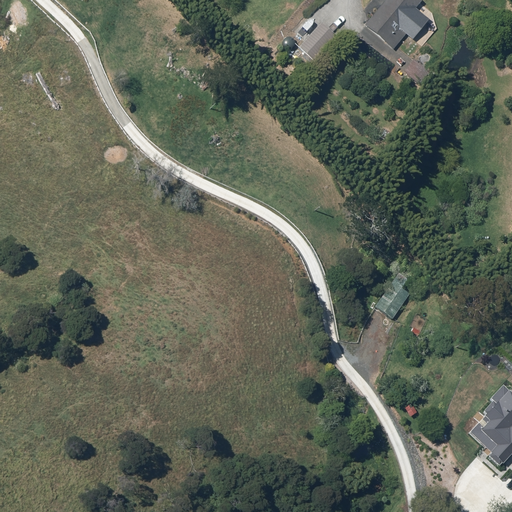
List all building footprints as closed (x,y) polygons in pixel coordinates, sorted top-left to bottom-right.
[(385,0),(364,26),(393,50),(402,38),(395,33),(421,2),(417,0),(385,0)] [(302,57),(310,65),(335,38),(320,25),(298,49),(304,55),(302,57)] [(403,73),(418,86),(428,74),(413,61),(403,73)] [(432,69),(427,76),(430,79),(436,72),(432,69)] [(379,136),(385,140),(390,135),(383,130),(379,136)] [(374,308),(391,320),(408,296),(400,291),(406,282),(396,276),(374,308)] [(417,308),(424,314),(430,308),(424,301),(417,308)] [(486,455),(497,466),(500,463),(501,464),(511,451),(511,394),(501,385),(488,398),(494,403),(483,415),(488,420),(479,429),(495,445),(486,455)] [(457,415),(464,417),(467,410),(460,408),(457,415)]
